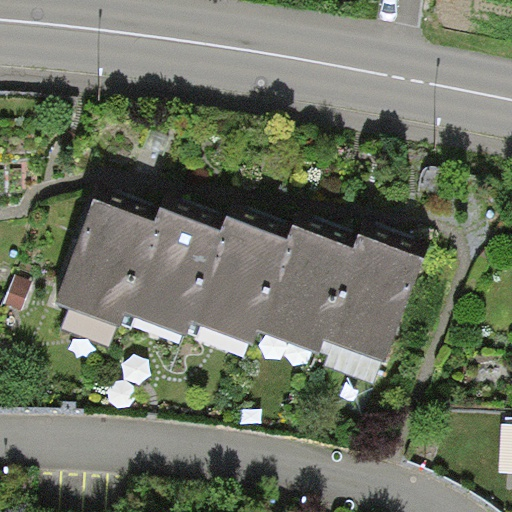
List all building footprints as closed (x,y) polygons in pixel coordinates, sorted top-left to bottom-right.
[(147,215),(85,194),(47,301),(109,323),(113,312),(147,215)] [(152,201),(147,215),(113,312),(174,333),(179,320),(213,222),(152,201)] [(217,209),(213,222),(179,320),(240,341),(244,330),(279,231),(217,209)] [(283,218),(279,231),(244,330),(305,352),(309,340),(344,240),(283,218)] [(349,228),(344,240),(309,340),(374,362),(413,250),(349,228)]
